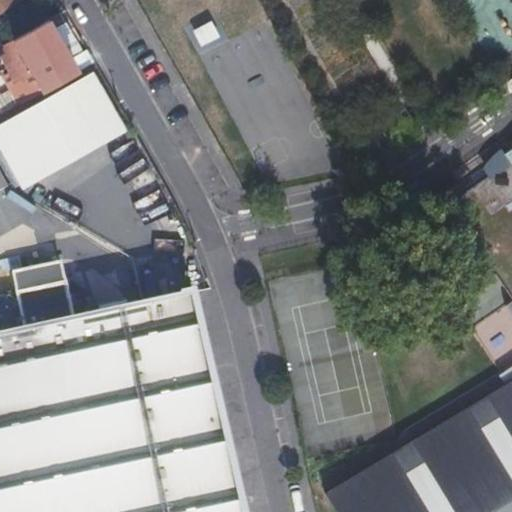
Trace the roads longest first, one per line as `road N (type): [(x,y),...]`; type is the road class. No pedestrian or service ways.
road 1 (residential): [(207,237),(373,198),(511,103)]
road 2 (residential): [(285,511),(207,237)]
road 3 (residential): [(81,0),(207,237)]
